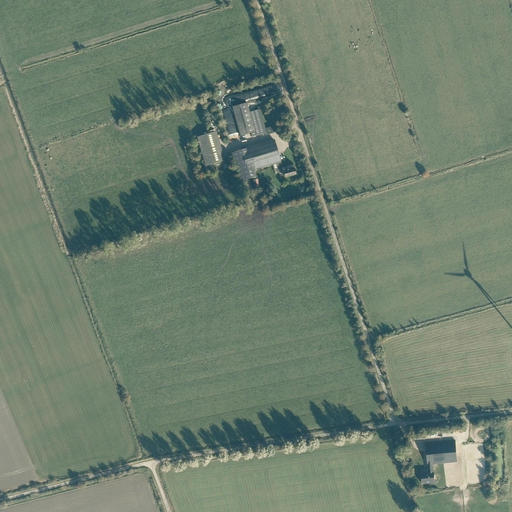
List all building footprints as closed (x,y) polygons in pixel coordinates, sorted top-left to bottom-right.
[(247,110),(246,104),(231,107),(238,136),(253,132),(247,110)] [(260,109),(247,110),(253,132),(257,130),(266,128),(260,109)] [(276,132),(275,126),(266,128),(257,130),(259,137),(276,132)] [(223,161),(215,132),(196,138),(204,166),(223,161)] [(280,168),(273,141),(229,153),(237,183),(255,179),(252,171),(272,166),(274,173),(281,172),(280,168)] [(296,176),(293,165),(280,168),(281,172),(283,180),(296,176)] [(458,463),(455,438),(422,442),(426,473),(432,473),(431,466),(458,463)] [(421,485),(433,483),(432,473),(426,473),(419,474),(421,485)]
